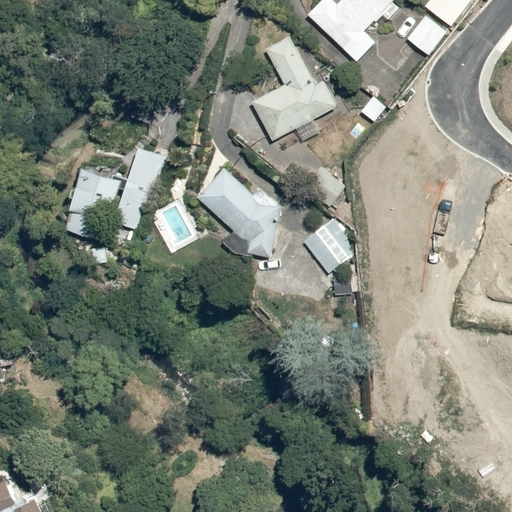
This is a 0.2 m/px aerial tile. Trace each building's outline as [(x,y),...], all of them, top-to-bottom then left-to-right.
[(336,0),(323,0),(311,13),(362,62),(381,42),(371,32),(400,2),(397,0),(342,0),(340,3),(336,0)] [(431,0),(427,6),(457,27),(477,0),(431,0)] [(451,31),(429,14),(410,38),(433,55),(451,31)] [(321,82),(293,35),(271,48),(290,81),(257,101),(280,140),(298,129),(306,143),(326,131),(319,119),(340,106),(325,80),(321,82)] [(429,110),(458,71),(449,64),(451,61),(438,51),(407,94),(429,110)] [(390,103),(377,94),(364,111),(377,120),(390,103)] [(403,161),(385,199),(404,208),(407,201),(419,206),(457,129),(426,114),(403,161)] [(170,155),(145,146),(132,182),(92,167),(68,235),(106,248),(115,221),(144,231),(170,155)] [(348,183),(323,165),(307,187),(332,205),(348,183)] [(202,196),(238,229),(226,242),(245,256),(252,249),(254,251),(280,259),(296,234),(283,226),(284,225),(284,224),(285,222),(285,221),(285,219),(286,218),(286,216),(286,215),(286,213),(285,211),(285,210),(285,208),(284,207),(284,206),(283,204),(282,203),(281,202),(280,200),(279,199),(278,198),(277,197),(276,196),(274,196),(273,195),(271,194),(270,194),(269,193),(267,193),(265,193),(264,193),(262,193),(261,193),(259,193),(258,194),(256,194),(229,167),(202,196)] [(196,233),(177,200),(160,210),(168,225),(162,229),(172,247),(196,233)] [(364,249),(342,217),(307,241),(329,273),(364,249)] [(0,381),(8,381),(4,341),(0,341),(0,381)] [(0,511),(50,511),(40,492),(22,502),(6,473),(0,476),(0,511)]
